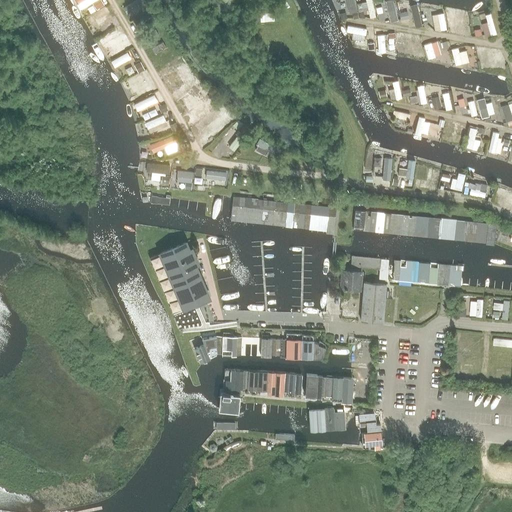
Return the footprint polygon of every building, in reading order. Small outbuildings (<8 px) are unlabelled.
[(75,0),(81,9),(94,0),(75,0)] [(138,0),(124,8),(128,15),(147,4),(144,0),(138,0)] [(354,0),(346,0),(349,13),(357,11),(354,0)] [(371,0),(365,0),(370,18),(376,17),(371,0)] [(392,0),(387,0),(385,1),(390,22),(398,21),(392,0)] [(417,4),(410,6),(415,27),(422,26),(417,4)] [(112,19),(107,7),(91,13),(96,26),(112,19)] [(432,14),(434,29),(446,28),(444,12),(432,14)] [(491,13),(485,15),(491,36),(497,34),(491,13)] [(456,30),(469,30),(468,15),(455,16),(456,30)] [(142,17),(137,20),(140,26),(145,23),(142,17)] [(120,26),(100,38),(104,44),(124,33),(120,26)] [(348,26),(347,32),(365,35),(366,29),(348,26)] [(155,29),(145,36),(148,41),(159,35),(155,29)] [(384,35),(377,35),(378,52),(385,52),(384,35)] [(397,37),(398,54),(411,53),(410,44),(405,45),(404,37),(397,37)] [(282,39),(266,45),(271,55),(286,49),(282,39)] [(426,57),(440,54),(437,40),(424,43),(426,57)] [(163,42),(152,48),(155,54),(166,47),(163,42)] [(466,49),(459,50),(458,46),(450,48),(454,64),(469,61),(466,49)] [(480,50),(481,69),(497,68),(497,59),(490,60),(489,49),(480,50)] [(127,52),(111,61),(114,67),(131,58),(127,52)] [(163,77),(185,63),(181,56),(159,70),(163,77)] [(144,70),(141,62),(135,66),(138,73),(144,70)] [(144,74),(126,78),(127,85),(146,81),(144,74)] [(186,80),(189,87),(196,83),(193,77),(186,80)] [(398,81),(392,82),(396,99),(402,98),(398,81)] [(142,86),(145,94),(152,91),(149,83),(142,86)] [(198,87),(180,99),(188,111),(197,106),(192,99),(202,93),(198,87)] [(425,87),(418,88),(419,94),(410,95),(411,103),(427,100),(425,87)] [(445,109),(453,107),(449,91),(441,93),(445,109)] [(154,94),(134,104),(137,111),(157,101),(154,94)] [(439,96),(432,96),(432,107),(440,107),(439,96)] [(484,99),(477,100),(481,117),(488,116),(484,99)] [(505,120),(511,118),(511,101),(501,104),(505,120)] [(168,111),(165,105),(158,108),(161,114),(168,111)] [(199,117),(210,111),(207,105),(196,110),(199,117)] [(148,110),(142,113),(145,119),(151,116),(148,110)] [(393,110),(392,116),(409,120),(410,114),(393,110)] [(215,113),(196,123),(202,134),(221,124),(215,113)] [(163,115),(145,123),(147,129),(165,121),(163,115)] [(419,117),(414,134),(420,136),(425,118),(419,117)] [(442,137),(455,140),(459,123),(446,120),(442,137)] [(176,123),(170,125),(172,132),(179,129),(176,123)] [(470,128),(465,147),(472,149),(477,130),(470,128)] [(493,132),(488,150),(499,153),(502,143),(500,142),(501,139),(498,138),(499,133),(493,132)] [(172,136),(150,144),(153,152),(166,147),(168,153),(177,150),(172,136)] [(235,149),(240,139),(234,136),(229,146),(235,149)] [(384,157),(382,179),(390,180),(392,158),(384,157)] [(399,168),(398,175),(406,176),(405,178),(413,179),(415,161),(408,160),(407,169),(399,168)] [(148,163),(147,171),(169,174),(170,166),(148,163)] [(430,180),(429,188),(437,189),(439,168),(426,167),(425,179),(430,180)] [(205,168),(205,178),(226,178),(226,169),(205,168)] [(458,173),(454,189),(461,191),(465,175),(458,173)] [(471,188),(470,194),(484,197),(487,185),(475,183),(474,189),(471,188)] [(236,222),(239,197),(233,197),(230,221),(236,222)] [(245,198),(239,197),(236,222),(242,222),(245,198)] [(251,199),(245,198),(242,222),(248,223),(251,199)] [(257,199),(251,199),(248,223),(255,224),(257,199)] [(269,200),(263,200),(260,224),(266,225),(269,200)] [(269,200),(266,225),(272,225),(275,201),(269,200)] [(281,202),(275,201),(272,225),(278,226),(281,202)] [(287,202),(281,202),(278,226),(284,227),(287,202)] [(293,203),(287,202),(284,227),(290,227),(293,203)] [(299,203),(293,203),(290,227),(296,228),(299,203)] [(305,204),(299,203),(296,228),(302,228),(305,204)] [(311,205),(305,204),(302,228),(308,229),(311,205)] [(317,205),(311,205),(308,229),(314,230),(317,205)] [(323,206),(317,205),(314,230),(320,230),(323,206)] [(328,206),(325,231),(325,234),(333,235),(336,207),(328,206)] [(363,231),(365,211),(354,210),(353,230),(363,231)] [(371,212),(365,211),(363,231),(369,232),(371,212)] [(377,212),(371,212),(369,232),(375,233),(377,212)] [(377,212),(375,233),(378,233),(382,233),(385,213),(380,213),(377,212)] [(391,214),(385,213),(382,233),(388,234),(391,214)] [(397,214),(391,214),(388,234),(394,235),(397,214)] [(403,215),(397,214),(394,235),(401,235),(403,215)] [(416,216),(408,215),(406,236),(414,237),(416,216)] [(422,217),(416,216),(414,237),(420,237),(422,217)] [(428,217),(426,238),(432,239),(434,218),(428,217)] [(441,218),(434,218),(432,239),(438,239),(441,218)] [(441,218),(438,239),(446,240),(449,219),(441,218)] [(456,220),(449,219),(446,240),(454,241),(456,220)] [(464,221),(456,220),(454,241),(462,242),(464,221)] [(470,221),(464,221),(462,242),(468,242),(470,221)] [(476,222),(470,221),(468,242),(474,243),(476,222)] [(476,222),(474,243),(480,243),(482,223),(476,222)] [(488,223),(482,223),(480,243),(486,244),(488,223)] [(496,224),(488,223),(486,244),(486,246),(494,246),(496,224)] [(187,242),(160,254),(173,284),(183,308),(206,298),(209,297),(203,283),(202,281),(201,278),(199,273),(196,266),(199,265),(198,263),(195,256),(192,248),(190,249),(189,246),(188,243),(187,242)] [(379,270),(379,279),(387,280),(388,260),(381,259),(380,270),(379,270)] [(388,260),(387,280),(399,281),(400,261),(388,260)] [(400,261),(399,281),(410,282),(412,262),(400,261)] [(418,262),(416,283),(428,284),(430,264),(418,262)] [(430,264),(428,284),(436,284),(438,264),(430,264)] [(438,264),(436,284),(460,286),(462,266),(438,264)] [(343,270),(342,290),(359,291),(360,271),(343,270)] [(364,283),(361,320),(382,322),(385,285),(364,283)] [(504,300),(502,319),(508,320),(510,301),(504,300)] [(208,354),(218,354),(218,337),(215,337),(202,338),(208,354)] [(225,356),(226,337),(218,337),(218,354),(223,354),(223,356),(225,356)] [(241,338),(240,356),(250,356),(251,338),(241,338)] [(251,338),(250,356),(260,356),(261,338),(251,338)] [(261,338),(260,356),(270,357),(271,339),(261,338)] [(271,339),(270,357),(271,357),(271,356),(279,356),(280,339),(271,339)] [(296,340),(295,358),(305,358),(306,340),(296,340)] [(312,340),(311,359),(312,359),(312,355),(319,355),(319,350),(324,352),(326,346),(312,340)] [(210,359),(208,354),(204,344),(194,348),(200,363),(210,359)] [(225,370),(224,391),(233,392),(233,386),(234,370),(225,370)] [(248,387),(266,389),(266,372),(247,371),(247,387),(248,387)] [(266,372),(266,389),(274,390),(275,373),(266,372)] [(284,373),(275,373),(274,390),(283,390),(284,373)] [(301,374),(289,374),(288,391),(300,392),(301,374)] [(317,375),(306,375),(305,395),(316,396),(317,375)] [(353,377),(343,377),(341,402),(352,402),(353,377)] [(222,392),(220,409),(238,411),(239,403),(240,394),(224,392),(222,392)] [(334,408),(324,409),(325,430),(336,429),(335,412),(334,408)] [(309,410),(311,430),(325,429),(323,409),(309,410)] [(344,411),(335,412),(336,429),(336,430),(346,429),(344,411)] [(359,414),(359,420),(359,426),(361,426),(362,432),(380,431),(380,424),(376,424),(375,417),(368,417),(368,413),(359,414)] [(374,450),(380,449),(380,444),(382,444),(380,431),(362,432),(364,447),(374,447),(374,450)]
